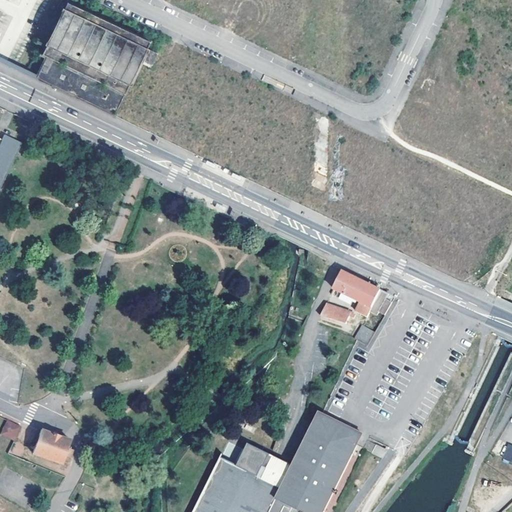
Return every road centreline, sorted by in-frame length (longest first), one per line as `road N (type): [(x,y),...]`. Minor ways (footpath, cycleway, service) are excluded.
road 1 (secondary): [(511,325),(0,86)]
road 2 (residential): [(434,0),(389,100),(365,113),(125,0)]
